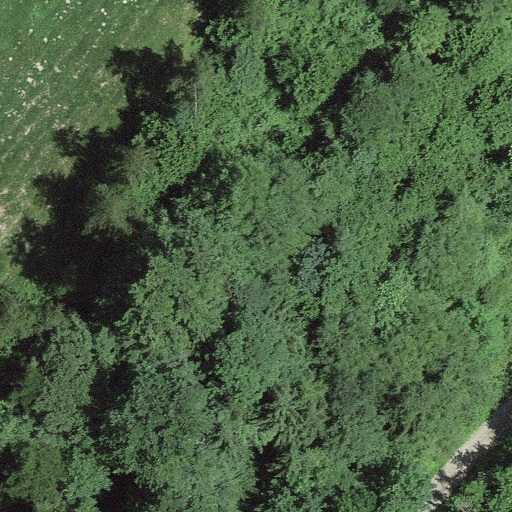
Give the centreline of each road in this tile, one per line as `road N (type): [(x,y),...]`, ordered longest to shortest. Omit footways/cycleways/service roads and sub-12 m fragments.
road 1 (track): [(492,0),(148,204)]
road 2 (track): [(419,511),(511,412)]
